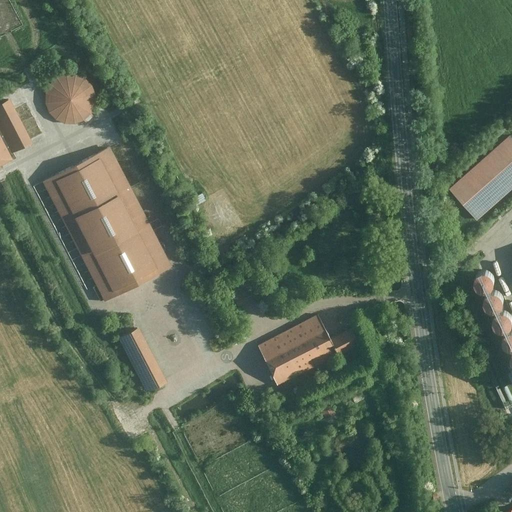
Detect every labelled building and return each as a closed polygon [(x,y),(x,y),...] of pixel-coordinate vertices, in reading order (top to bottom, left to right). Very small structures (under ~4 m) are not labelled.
[(62,71),(57,73),(50,78),(47,82),(43,90),(43,99),(44,104),(49,112),(53,116),(65,121),(74,120),(81,117),(88,111),(92,104),(93,96),(92,88),(85,77),(78,73),(71,71),(62,71)] [(7,152),(28,142),(8,99),(0,102),(0,164),(11,160),(7,152)] [(511,187),(511,143),(507,138),(448,188),(475,219),(511,187)] [(107,147),(39,183),(101,302),(170,266),(107,147)] [(206,192),(201,194),(203,201),(209,199),(206,192)] [(255,299),(245,284),(228,294),(238,310),(255,299)] [(317,313),(254,346),(278,389),(360,343),(352,327),(331,339),(317,313)] [(160,381),(134,327),(113,338),(139,391),(160,381)] [(354,396),(357,403),(370,396),(366,390),(354,396)] [(331,402),(322,407),(326,417),(336,412),(331,402)]
